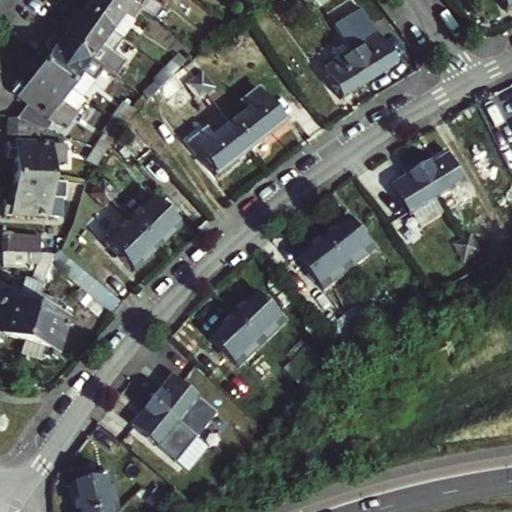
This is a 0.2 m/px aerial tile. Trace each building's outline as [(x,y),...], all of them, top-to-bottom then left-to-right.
[(127,0),(86,0),(81,9),(109,30),(129,1),(127,0)] [(142,10),(151,17),(157,8),(146,0),(143,0),(138,8),(142,10)] [(313,0),(310,0),(304,4),(308,11),(317,6),(313,0)] [(511,0),(500,0),(505,12),(511,8),(511,0)] [(81,9),(59,38),(88,60),(104,37),(109,30),(81,9)] [(141,31),(151,17),(142,10),(131,25),(141,31)] [(109,30),(104,37),(115,46),(120,38),(109,30)] [(81,70),(88,60),(59,38),(53,34),(45,44),(51,50),(38,67),(67,88),(81,98),(94,80),(81,70)] [(377,38),(349,55),(368,83),(395,66),(377,38)] [(349,55),(323,71),(340,100),(368,83),(349,55)] [(26,104),(16,119),(38,128),(46,118),(62,129),(73,113),(58,101),(67,88),(38,67),(25,85),(18,81),(10,93),(26,104)] [(173,77),(162,87),(170,97),(185,85),(193,79),(183,67),(173,77)] [(173,77),(162,70),(153,82),(161,88),(162,87),(173,77)] [(211,88),(200,74),(193,79),(204,94),(211,88)] [(204,94),(193,79),(185,85),(197,100),(204,94)] [(246,112),(229,125),(248,150),(283,122),(257,90),(240,103),(246,112)] [(16,119),(10,118),(9,136),(36,137),(38,128),(16,119)] [(112,121),(90,152),(94,154),(97,146),(120,126),(112,121)] [(215,176),(248,150),(229,125),(212,139),(206,130),(189,144),(215,176)] [(131,131),(118,142),(135,163),(148,152),(131,131)] [(57,145),(7,143),(6,158),(14,159),(14,180),(47,181),(48,160),(57,161),(57,145)] [(94,154),(90,152),(86,159),(91,163),(94,154)] [(449,155),(421,172),(439,200),(466,183),(449,155)] [(421,172),(394,189),(411,217),(439,200),(421,172)] [(46,203),(47,181),(14,180),(13,201),(4,200),(3,216),(54,219),(55,204),(46,203)] [(96,189),(108,202),(115,195),(103,182),(96,189)] [(96,189),(89,195),(101,208),(108,202),(96,189)] [(151,196),(126,220),(155,249),(179,226),(151,196)] [(511,234),(502,218),(487,226),(500,248),(511,241),(511,234)] [(324,239),(350,271),(375,251),(349,219),(324,239)] [(132,272),(155,249),(126,220),(103,242),(132,272)] [(0,251),(31,252),(32,237),(1,235),(0,251)] [(464,241),(473,257),(481,252),(472,236),(464,241)] [(350,271),(324,239),(297,260),(324,291),(350,271)] [(473,257),(464,241),(456,245),(466,261),(473,257)] [(41,284),(23,341),(20,351),(40,358),(41,356),(55,360),(71,311),(56,307),(59,297),(49,294),(57,272),(98,303),(107,292),(57,252),(51,253),(41,284)] [(29,254),(1,253),(0,267),(29,268),(29,254)] [(40,253),(30,281),(41,284),(51,253),(40,253)] [(20,278),(15,294),(2,290),(0,295),(0,343),(3,335),(23,341),(41,284),(30,281),(20,278)] [(376,289),(368,295),(380,310),(387,304),(376,289)] [(258,295),(235,317),(264,346),(286,324),(258,295)] [(380,310),(368,295),(361,300),(372,315),(380,310)] [(264,346),(235,317),(210,340),(240,370),(264,346)] [(308,348),(286,369),(299,383),(321,361),(308,348)] [(278,376),(291,391),(299,383),(286,369),(278,376)] [(155,404),(181,424),(200,400),(175,379),(155,404)] [(160,450),(181,424),(155,404),(134,430),(160,450)] [(201,440),(215,451),(220,445),(207,434),(201,440)] [(209,458),(215,451),(201,440),(195,447),(208,459),(209,458)] [(116,511),(119,511),(114,478),(75,483),(79,511),(116,511)] [(163,501),(167,494),(151,486),(147,492),(163,501)] [(147,492),(142,500),(159,509),(163,501),(147,492)] [(156,511),(159,509),(142,500),(136,511),(138,511),(156,511)]
